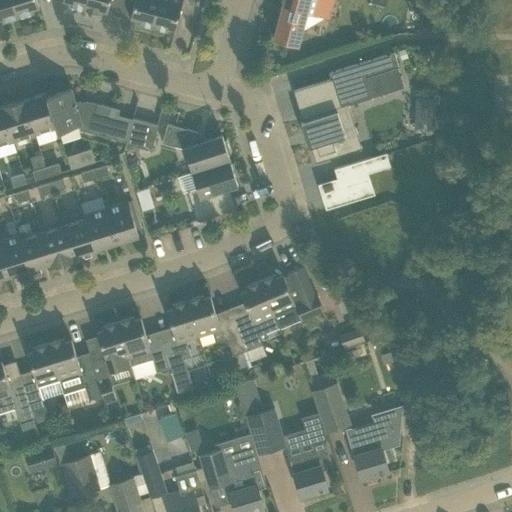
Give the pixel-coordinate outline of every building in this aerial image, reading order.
[(2,21),(18,17),(12,0),(0,0),(0,18),(1,18),(2,21)] [(12,0),(18,17),(33,12),(32,8),(39,6),(36,0),(12,0)] [(68,5),(84,9),(85,0),(64,0),(69,1),(68,5)] [(85,0),(84,9),(99,13),(100,9),(107,11),(109,0),(85,0)] [(134,0),(130,17),(137,19),(136,22),(151,26),(158,0),(134,0)] [(158,0),(151,26),(167,30),(168,27),(175,29),(181,6),(193,9),(195,0),(158,0)] [(283,0),(273,39),(297,46),(302,30),(323,17),(328,18),(332,0),(283,0)] [(413,0),(411,9),(423,12),(426,0),(413,0)] [(330,78),(293,90),(303,122),(303,121),(305,125),(301,126),(308,147),(310,146),(315,162),(361,148),(348,104),(372,97),(372,96),(366,76),(397,67),(398,66),(394,52),(328,73),(330,78)] [(70,88),(47,95),(57,127),(58,131),(78,125),(77,128),(95,133),(126,141),(132,118),(118,114),(119,109),(86,100),(75,104),(70,88)] [(24,98),(35,134),(57,127),(47,95),(46,92),(24,98)] [(416,97),(415,131),(436,131),(437,97),(416,97)] [(2,105),(13,141),(35,134),(24,98),(2,105)] [(2,105),(0,105),(0,144),(13,141),(2,105)] [(414,132),(414,110),(395,109),(395,132),(414,132)] [(151,150),(153,144),(158,124),(132,118),(126,141),(126,143),(151,150)] [(167,123),(162,142),(185,148),(192,172),(230,159),(222,135),(201,141),(198,131),(167,123)] [(337,181),(322,186),(329,208),(354,200),(354,199),(354,198),(366,195),(359,175),(367,173),(390,166),(386,152),(334,168),(337,178),(337,181)] [(76,154),(68,156),(72,168),(79,165),(76,154)] [(238,184),(230,159),(192,172),(177,176),(182,192),(187,191),(190,201),(196,220),(232,209),(225,188),(238,184)] [(45,166),(48,175),(61,171),(58,162),(45,166)] [(94,168),(97,177),(109,173),(107,164),(94,168)] [(35,179),(48,175),(45,166),(32,170),(35,179)] [(84,181),(97,177),(94,168),(81,172),(84,181)] [(13,186),(27,182),(24,173),(11,177),(13,186)] [(50,182),(53,191),(66,187),(63,178),(50,182)] [(40,195),(53,191),(50,182),(37,186),(40,195)] [(15,192),(18,202),(31,198),(28,188),(15,192)] [(105,207),(116,242),(138,235),(128,200),(105,207)] [(95,248),(116,242),(105,207),(83,214),(95,252),(96,252),(95,248)] [(428,211),(404,209),(401,245),(425,247),(428,211)] [(63,225),(73,259),(95,252),(83,214),(84,218),(63,225)] [(379,217),(333,231),(338,247),(346,245),(348,252),(350,256),(374,262),(372,273),(415,283),(419,264),(392,258),(379,217)] [(73,259),(63,225),(41,231),(52,266),(73,259)] [(18,234),(30,273),(52,266),(41,231),(20,238),(19,234),(18,234)] [(0,239),(0,252),(7,275),(28,269),(29,273),(30,273),(18,234),(0,239)] [(275,273),(260,280),(280,326),(301,317),(296,306),(316,297),(302,266),(288,272),(290,276),(284,278),(283,274),(276,277),(275,273)] [(242,340),(245,350),(262,344),(258,335),(280,326),(260,280),(245,286),(246,289),(240,292),(250,315),(235,321),(242,340)] [(242,340),(235,321),(232,314),(217,319),(210,296),(204,298),(203,294),(187,299),(198,336),(213,331),(216,342),(227,338),(233,355),(245,350),(242,340)] [(176,339),(163,343),(170,367),(185,362),(184,358),(191,356),(186,339),(198,336),(187,299),(172,304),(173,307),(166,310),(172,329),(176,339)] [(163,343),(150,347),(141,317),(134,319),(133,316),(118,321),(131,365),(153,358),(157,371),(170,367),(163,343)] [(131,365),(118,321),(102,325),(103,329),(97,331),(104,356),(96,359),(99,371),(108,368),(109,371),(131,365)] [(346,333),(339,336),(343,347),(350,345),(346,333)] [(63,337),(48,342),(59,379),(63,393),(85,387),(87,393),(89,400),(103,396),(101,388),(100,389),(97,379),(97,377),(94,369),(91,358),(78,362),(71,339),(65,341),(63,337)] [(21,379),(31,410),(32,410),(44,406),(38,386),(59,379),(48,342),(32,347),(34,350),(27,352),(34,377),(22,381),(22,379),(21,379)] [(0,411),(15,407),(18,414),(31,410),(21,379),(8,383),(1,360),(0,360),(0,411)] [(258,364),(252,367),(255,375),(261,373),(258,364)] [(97,379),(100,389),(101,388),(103,396),(105,403),(118,400),(110,373),(97,377),(97,379)] [(189,375),(174,379),(178,391),(191,387),(193,386),(189,375)] [(252,376),(234,382),(238,398),(257,392),(252,376)] [(335,382),(311,390),(325,431),(349,423),(335,382)] [(191,387),(178,391),(181,399),(193,395),(191,387)] [(373,421),(347,429),(349,437),(354,454),(354,455),(355,459),(361,478),(388,470),(382,451),(382,449),(398,444),(402,405),(371,414),(373,421)] [(44,406),(32,410),(36,422),(49,418),(45,406),(44,406)] [(260,454),(287,446),(279,418),(275,406),(247,413),(251,426),(260,454)] [(175,413),(159,418),(167,440),(182,435),(175,413)] [(197,428),(184,433),(190,451),(203,447),(197,428)] [(286,448),(293,473),(294,477),(300,496),(327,488),(322,470),(333,467),(324,437),(286,448)] [(52,446),(38,450),(43,466),(56,462),(52,446)] [(265,481),(255,446),(224,455),(221,447),(198,454),(208,488),(226,482),(229,492),(230,496),(234,511),(247,511),(263,507),(256,484),(265,481)] [(145,453),(136,456),(150,496),(167,490),(153,450),(152,450),(151,448),(144,450),(145,453)] [(70,459),(63,462),(64,464),(73,495),(98,487),(88,454),(70,459)] [(164,493),(169,509),(169,511),(199,511),(197,504),(205,502),(196,470),(175,476),(179,489),(164,493)] [(143,511),(133,477),(110,484),(118,511),(122,510),(122,511),(143,511)]
